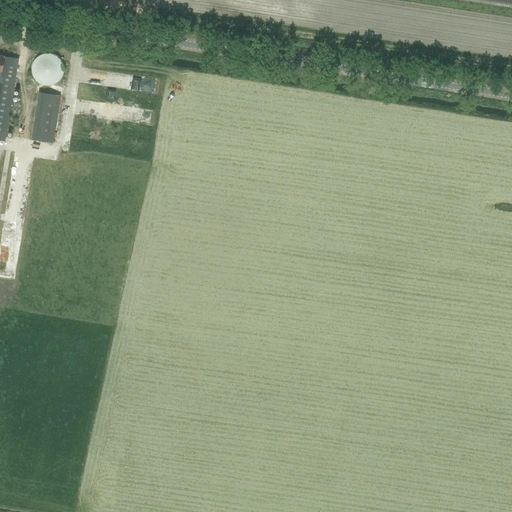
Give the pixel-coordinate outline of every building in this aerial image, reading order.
[(43,85),(47,86),(52,85),(56,83),(60,80),(62,76),(63,71),(63,66),(61,62),(59,58),(55,55),(50,54),(46,54),(41,55),(37,57),(34,60),(32,64),(31,68),(31,73),(33,77),(35,80),(39,83),(43,85)] [(0,140),(4,142),(18,59),(0,55),(0,140)] [(32,140),(53,143),(60,96),(39,92),(32,140)] [(8,132),(20,133),(21,122),(20,122),(20,119),(10,118),(8,132)] [(0,257),(0,268),(15,271),(33,160),(28,159),(26,167),(21,166),(18,186),(11,185),(0,257)]
